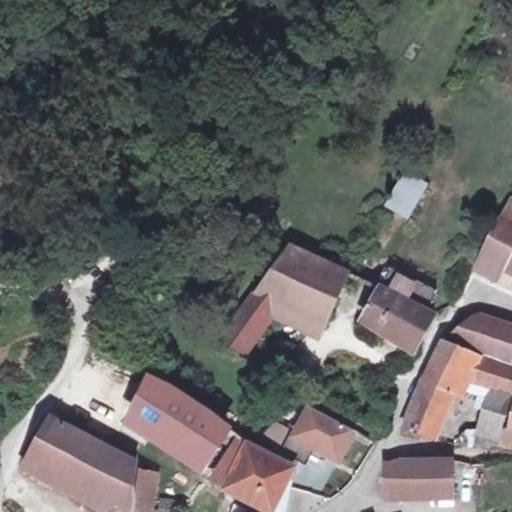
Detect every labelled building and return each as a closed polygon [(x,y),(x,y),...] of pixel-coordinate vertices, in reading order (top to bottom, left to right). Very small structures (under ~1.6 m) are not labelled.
[(511,0),(504,0),(502,5),(511,10),(511,0)] [(403,171),(384,208),(410,221),(429,185),(403,171)] [(496,225),(511,234),(511,207),(507,205),(496,225)] [(511,234),(496,225),(480,254),(511,273),(511,234)] [(289,295),(330,321),(358,274),(294,245),(228,338),(249,350),(289,295)] [(360,323),(410,353),(430,318),(422,313),(434,293),(411,281),(409,286),(398,280),(400,275),(389,269),(360,323)] [(455,335),(511,356),(511,326),(475,314),(455,335)] [(461,375),(473,351),(449,342),(402,426),(430,437),(461,375)] [(511,396),(511,366),(473,351),(461,375),(492,388),(474,432),(499,438),(511,396)] [(161,381),(137,423),(208,468),(227,442),(232,445),(242,430),(161,381)] [(350,434),(307,407),(290,435),(332,462),(350,434)] [(95,493),(130,511),(133,511),(137,462),(56,417),(30,458),(95,493)] [(283,511),(289,511),(298,484),(295,482),(303,468),(242,430),(232,445),(237,448),(247,453),(239,469),(232,466),(225,480),(232,484),(231,486),(230,488),(278,511),(279,509),(283,511)] [(247,453),(237,448),(217,479),(231,486),(232,484),(225,480),(232,466),(239,469),(247,453)] [(407,461),(389,465),(388,496),(451,495),(452,464),(407,461)] [(158,509),(161,472),(143,471),(140,507),(158,509)] [(130,511),(95,493),(97,511),(130,511)] [(5,500),(9,506),(14,500),(9,494),(5,500)] [(164,502),(163,510),(179,511),(183,511),(183,506),(164,502)]
